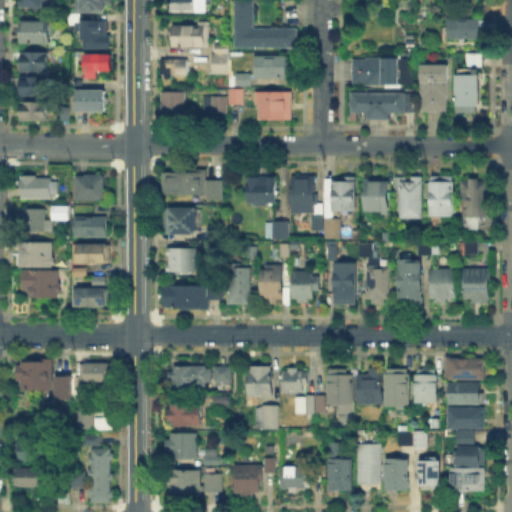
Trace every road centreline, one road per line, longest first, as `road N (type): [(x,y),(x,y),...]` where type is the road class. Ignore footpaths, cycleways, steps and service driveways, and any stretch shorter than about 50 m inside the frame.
road 1 (tertiary): [(132,0),(134,511)]
road 2 (residential): [(133,144),(511,145)]
road 3 (residential): [(134,335),(511,334)]
road 4 (residential): [(510,0),(511,165)]
road 5 (residential): [(321,0),(321,144)]
road 6 (residential): [(0,334),(134,335)]
road 7 (residential): [(0,144),(133,144)]
